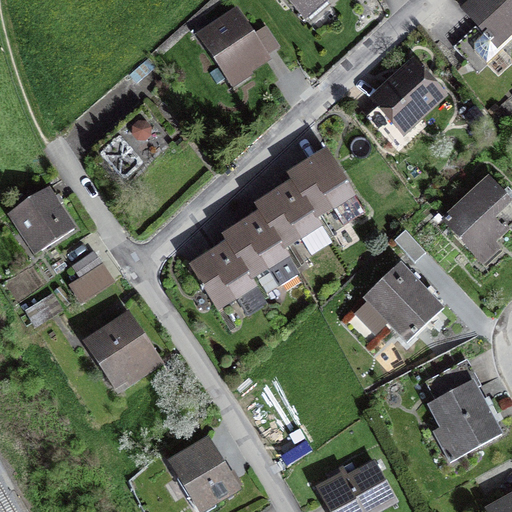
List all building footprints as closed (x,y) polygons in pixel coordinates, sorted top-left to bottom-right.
[(269,0),(294,27),(322,0),(269,0)] [(511,35),(511,0),(471,0),(460,11),(497,50),(511,35)] [(224,15),(183,44),(220,94),(271,58),(248,26),(238,34),(224,15)] [(448,97),(414,62),(370,104),(403,139),(448,97)] [(140,115),(94,154),(121,184),(166,146),(140,115)] [(298,189),(317,221),(354,199),(330,159),(313,169),(310,163),(289,175),(298,189)] [(511,226),(511,197),(491,176),(442,223),(477,260),(511,226)] [(317,221),(298,189),(281,199),(278,194),(257,206),(265,220),(284,252),(322,230),(317,221)] [(47,193),(8,220),(35,260),(75,233),(47,193)] [(284,252),(265,220),(248,230),(245,224),(225,236),(233,249),(251,280),(264,272),(275,290),(299,276),(284,252)] [(405,230),(394,240),(415,263),(427,253),(405,230)] [(233,249),(194,271),(217,311),(256,289),(251,280),(233,249)] [(92,254),(71,267),(77,277),(65,284),(79,306),(112,285),(92,254)] [(399,266),(361,302),(404,347),(442,312),(399,266)] [(128,323),(91,348),(118,389),(156,365),(128,323)] [(462,387),(416,411),(444,464),(490,440),(462,387)] [(208,443),(172,465),(200,511),(201,511),(237,491),(208,443)] [(363,464),(305,495),(314,511),(378,511),(386,508),(363,464)] [(511,511),(511,491),(475,511),(511,511)]
